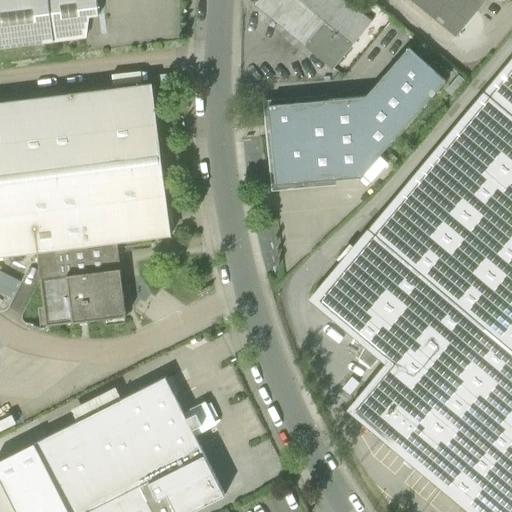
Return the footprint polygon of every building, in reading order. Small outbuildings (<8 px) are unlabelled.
[(0,0),(0,49),(89,38),(90,15),(100,14),(98,0),(0,0)] [(347,0),(261,0),(257,7),(335,69),(373,21),(347,0)] [(411,0),(455,35),(484,0),(411,0)] [(412,45),(369,94),(271,103),(278,182),(363,174),(449,77),(412,45)] [(511,511),(511,57),(311,298),(366,344),(359,356),(371,366),(380,355),(388,362),(349,408),(473,511),(511,511)] [(460,73),(447,89),(456,96),(469,80),(460,73)] [(0,103),(0,256),(38,252),(121,242),(174,235),(156,84),(0,103)] [(121,242),(38,252),(47,325),(129,315),(121,242)] [(79,423),(36,445),(49,471),(27,482),(38,505),(61,494),(70,511),(194,511),(228,495),(169,378),(123,401),(117,388),(73,410),(79,423)] [(70,511),(61,494),(38,505),(41,511),(70,511)]
